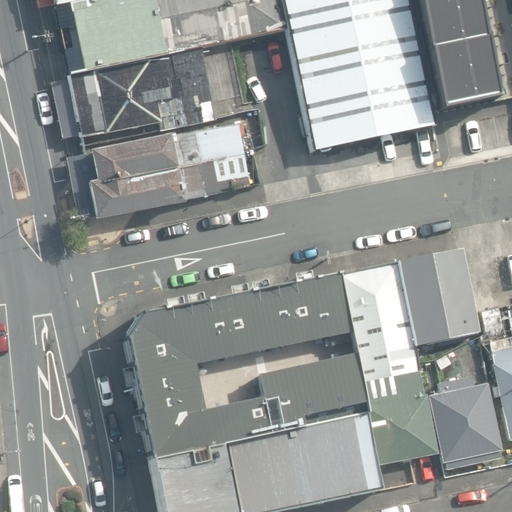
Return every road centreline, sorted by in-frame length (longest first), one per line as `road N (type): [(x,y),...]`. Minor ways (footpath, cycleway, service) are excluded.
road 1 (unclassified): [(42,286),(511,189)]
road 2 (secondary): [(42,286),(72,511)]
road 3 (secondary): [(0,92),(42,286)]
